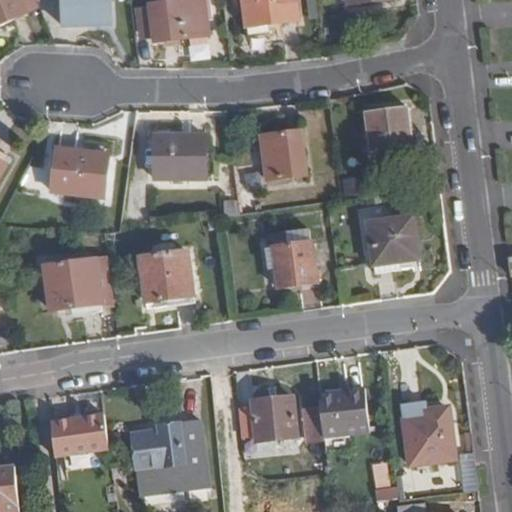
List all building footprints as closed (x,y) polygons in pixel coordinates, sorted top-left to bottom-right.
[(0,0),(0,26),(26,15),(19,0),(0,0)] [(19,0),(26,15),(39,10),(34,0),(19,0)] [(61,0),(63,28),(111,26),(110,0),(61,0)] [(176,0),(177,3),(148,7),(152,41),(153,43),(209,37),(205,0),(200,0),(199,0),(176,0)] [(298,22),(295,0),(242,0),(246,29),(298,22)] [(152,41),(148,7),(135,8),(140,42),(152,41)] [(413,158),(406,109),(367,113),(373,163),(413,158)] [(301,132),(261,137),(267,181),(306,176),(301,132)] [(207,181),(206,137),(154,137),(155,180),(207,181)] [(109,155),(57,149),(52,193),(104,199),(109,155)] [(0,179),(12,158),(0,151),(0,179)] [(223,218),(239,216),(237,202),(222,203),(223,218)] [(374,267),(400,263),(419,260),(414,219),(368,225),(374,267)] [(266,248),(311,240),(309,229),(264,237),(266,248)] [(312,243),(267,250),(269,267),(275,266),(279,289),(318,284),(312,243)] [(188,253),(140,259),(146,303),(194,297),(188,253)] [(105,304),(114,303),(107,261),(44,269),(50,311),(75,308),(105,304)] [(401,273),(400,263),(374,267),(374,276),(401,273)] [(106,309),(105,304),(75,308),(76,314),(106,309)] [(347,396),(320,399),(321,409),(324,438),(370,434),(365,390),(346,392),(347,396)] [(298,439),(293,399),(252,403),(256,443),(298,439)] [(425,404),(400,408),(409,467),(456,460),(449,410),(427,412),(425,404)] [(307,445),(324,443),(324,438),(321,409),(303,410),(307,445)] [(107,416),(53,423),(57,458),(112,452),(107,416)] [(209,489),(200,422),(156,427),(156,432),(132,435),(139,498),(209,489)] [(461,489),(472,488),(471,456),(459,456),(461,489)] [(373,486),(387,485),(385,465),(372,466),(373,486)] [(19,511),(15,467),(0,469),(0,511),(19,511)] [(373,488),(374,501),(398,498),(397,486),(373,488)]
